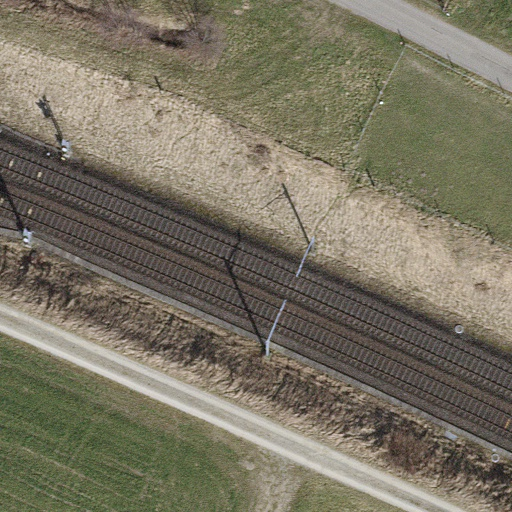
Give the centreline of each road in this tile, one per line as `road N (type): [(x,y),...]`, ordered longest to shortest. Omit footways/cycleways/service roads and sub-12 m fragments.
road 1 (track): [(0,323),(424,511)]
road 2 (unclassified): [(361,0),(511,76)]
